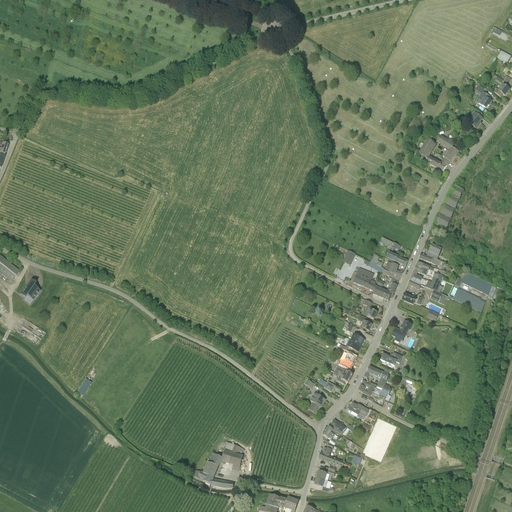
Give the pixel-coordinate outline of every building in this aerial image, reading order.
[(493,78),(495,80),(501,84),(503,81),(495,75),(493,78)] [(511,80),(506,76),(503,81),(511,86),(511,84),(511,80)] [(506,88),(503,85),(501,87),(498,90),(497,89),(494,93),(500,97),(502,94),(505,96),(510,91),(506,88)] [(489,106),(491,102),(488,100),(490,97),(483,93),(476,103),(486,109),(488,106),(489,106)] [(480,123),(482,119),(483,119),(474,113),(467,122),(477,129),(481,124),(480,123)] [(440,137),(437,141),(437,142),(449,149),(451,150),(450,151),(455,155),(457,152),(455,150),(457,148),(452,145),(454,142),(449,139),(448,141),(440,137)] [(428,157),(436,145),(427,140),(424,145),(422,148),(418,154),(426,159),(427,159),(428,157)] [(450,163),(455,155),(450,151),(451,150),(449,149),(447,152),(446,151),(442,157),(444,158),(444,159),(450,163)] [(427,159),(426,159),(425,161),(438,169),(443,172),(447,167),(428,157),(427,159)] [(437,216),(434,225),(446,230),(463,191),(452,186),(437,216)] [(391,248),(393,243),(382,238),(380,243),(391,248)] [(390,250),(389,253),(388,253),(386,259),(393,262),(395,263),(396,262),(398,257),(392,255),(394,249),(396,249),(397,245),(393,243),(391,248),(390,250)] [(432,246),(427,257),(437,261),(441,250),(432,246)] [(347,251),(344,258),(352,262),(355,254),(349,252),(347,251)] [(376,265),(378,262),(377,262),(380,257),(374,254),(372,259),(371,262),(374,264),(376,265)] [(419,259),(435,265),(435,264),(439,265),(441,262),(437,261),(427,257),(424,256),(424,255),(423,255),(423,256),(420,255),(419,259)] [(0,276),(1,275),(11,283),(19,272),(0,256),(0,276)] [(398,257),(396,262),(399,264),(406,267),(408,262),(398,257)] [(396,271),(398,267),(399,264),(396,262),(395,263),(393,262),(392,264),(387,262),(386,266),(384,269),(383,271),(393,275),(395,271),(396,271)] [(434,269),(433,269),(430,267),(426,266),(427,264),(422,263),(421,264),(417,263),(416,266),(428,271),(429,270),(433,272),(434,269)] [(426,277),(433,279),(433,277),(438,279),(439,274),(433,272),(429,270),(428,271),(416,266),(413,273),(417,275),(418,274),(426,277)] [(353,283),(365,288),(369,278),(368,278),(370,273),(359,269),(353,283)] [(393,278),(399,281),(402,274),(396,271),(395,271),(393,275),(383,271),(382,274),(385,275),(388,277),(388,276),(393,278)] [(365,288),(369,290),(374,292),(373,295),(383,299),(387,292),(380,289),(376,288),(376,286),(374,285),(375,283),(371,281),(373,275),(370,273),(368,278),(369,278),(365,288)] [(417,276),(417,275),(413,273),(410,281),(420,285),(422,278),(417,276)] [(433,279),(431,282),(440,286),(443,281),(442,280),(438,279),(433,277),(433,279)] [(20,295),(25,298),(27,295),(33,300),(40,291),(36,288),(38,286),(31,281),(20,295)] [(421,286),(420,285),(410,281),(408,285),(419,290),(421,286)] [(437,293),(440,286),(431,282),(429,289),(434,291),(437,293)] [(387,292),(383,299),(389,302),(390,298),(392,294),(393,295),(397,286),(393,284),(390,290),(388,289),(387,292)] [(431,297),(440,301),(442,295),(437,293),(434,291),(431,297)] [(402,301),(413,305),(414,303),(421,306),(423,300),(419,298),(418,300),(416,299),(404,295),(402,301)] [(367,317),(374,320),(377,313),(369,309),(368,312),(369,312),(367,317)] [(439,315),(430,311),(427,318),(436,322),(439,315)] [(365,333),(367,330),(369,331),(372,325),(364,321),(362,323),(359,330),(365,333)] [(396,329),(392,337),(396,339),(400,341),(402,342),(409,329),(410,330),(412,325),(404,321),(400,331),(396,329)] [(351,341),(361,346),(365,340),(354,334),(351,341)] [(349,340),(345,347),(348,349),(348,348),(358,353),(361,346),(351,341),(349,340)] [(379,352),(381,353),(383,354),(380,361),(394,367),(396,363),(399,364),(402,357),(394,353),(396,349),(395,349),(392,355),(392,356),(391,356),(390,356),(379,351),(379,352)] [(341,362),(339,365),(341,365),(344,367),(350,370),(352,365),(353,363),(351,363),(354,357),(345,353),(342,352),(340,357),(342,358),(341,362)] [(345,382),(348,384),(350,380),(351,378),(353,375),(337,367),(334,373),(338,375),(339,375),(340,376),(338,381),(344,384),(345,382)] [(381,392),(385,394),(387,395),(388,396),(390,390),(386,388),(387,387),(384,385),(388,375),(369,367),(364,377),(367,378),(369,374),(376,377),(381,378),(379,383),(377,388),(382,389),(381,392)] [(311,389),(314,384),(308,380),(305,385),(311,389)] [(362,384),(358,391),(370,397),(371,393),(374,394),(375,393),(372,392),(373,388),(376,389),(377,387),(375,386),(367,383),(363,381),(362,384)] [(331,393),(335,387),(328,382),(324,388),(331,393)] [(320,408),(321,407),(325,400),(315,393),(310,400),(310,401),(313,403),(309,409),(315,414),(317,410),(319,407),(320,408)] [(368,411),(359,406),(358,407),(353,404),(349,411),(351,412),(350,413),(357,417),(360,413),(365,416),(368,411)] [(371,411),(367,418),(374,422),(378,415),(371,411)] [(334,429),(333,430),(337,433),(341,435),(341,434),(345,437),(347,434),(349,430),(352,432),(354,430),(348,425),(346,428),(346,429),(334,421),(330,426),(334,429)] [(362,428),(370,432),(372,427),(365,423),(362,428)] [(329,427),(324,436),(328,439),(328,438),(331,440),(332,439),(334,435),(335,436),(337,433),(333,430),(329,428),(329,427)] [(320,454),(319,459),(326,461),(328,456),(329,457),(332,450),(325,448),(324,451),(325,451),(324,455),(323,455),(320,454)] [(192,474),(191,476),(193,477),(194,477),(198,479),(199,478),(203,480),(203,481),(206,483),(205,485),(210,487),(210,486),(210,485),(211,486),(212,486),(213,486),(214,487),(223,489),(233,488),(234,485),(232,484),(212,481),(220,464),(223,465),(224,462),(230,464),(233,465),(240,467),(243,459),(243,457),(238,455),(225,451),(223,458),(215,455),(213,461),(209,459),(207,463),(203,473),(201,472),(196,471),(195,473),(193,473),(192,472),(192,474)] [(326,461),(325,462),(343,468),(343,467),(349,470),(351,465),(344,463),(338,460),(334,459),(331,458),(329,457),(328,456),(326,461)] [(354,456),(351,463),(356,465),(357,465),(360,458),(359,458),(356,456),(354,456)] [(319,471),(317,478),(325,481),(327,474),(319,471)] [(314,485),(322,487),(323,487),(322,491),(329,493),(333,492),(334,489),(330,488),(330,490),(326,488),(328,482),(325,481),(317,478),(314,485)] [(277,511),(279,507),(285,509),(291,511),(294,511),(298,502),(288,498),(287,501),(280,498),(270,495),(266,508),(260,506),(258,511),(261,511),(277,511)]
